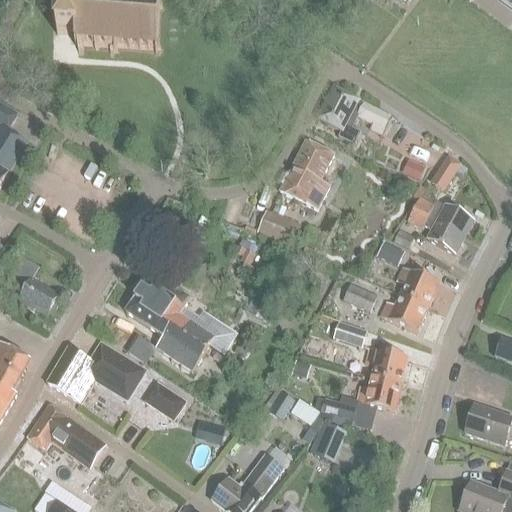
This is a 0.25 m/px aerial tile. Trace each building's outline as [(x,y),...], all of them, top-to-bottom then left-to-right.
[(158,56),(158,53),(161,53),(163,10),(160,9),(160,6),(97,2),(97,0),(87,0),(87,3),(84,3),(84,1),(80,1),(80,2),(77,2),(77,7),(61,7),(61,14),(58,14),(58,40),(73,40),(76,40),(76,48),(79,48),(79,51),(158,56)] [(511,0),(397,0),(407,7),(412,0),(494,0),(511,12),(511,0)] [(393,121),(335,91),(318,123),(342,134),(339,140),(355,148),(362,136),(353,131),(358,121),(373,128),(371,132),(384,139),(393,121)] [(18,117),(0,105),(0,125),(1,126),(0,127),(0,191),(9,177),(28,144),(9,132),(18,117)] [(334,159),(307,145),(281,196),(318,214),(330,190),(321,185),(334,159)] [(419,184),(425,171),(413,166),(412,169),(408,179),(419,184)] [(444,169),(433,187),(444,194),(455,176),(444,169)] [(428,194),(420,190),(409,208),(416,211),(421,202),(422,204),(428,194)] [(442,218),(434,214),(435,211),(422,204),(421,202),(416,211),(414,214),(465,241),(474,224),(447,209),(442,218)] [(455,258),(465,241),(414,214),(408,225),(423,233),(425,230),(434,234),(429,244),(455,258)] [(302,229),(267,215),(258,237),(293,252),(302,229)] [(415,241),(400,234),(394,246),(409,253),(415,241)] [(407,257),(387,247),(379,265),(399,274),(407,257)] [(241,264),(250,269),(256,258),(239,249),(235,255),(243,259),(241,264)] [(49,319),(52,321),(58,310),(55,308),(60,300),(33,284),(40,272),(13,256),(0,277),(27,293),(19,306),(34,315),(36,313),(48,320),(49,319)] [(429,312),(440,287),(404,271),(398,285),(405,289),(401,299),(429,312)] [(191,303),(152,278),(127,316),(164,341),(157,352),(193,376),(215,342),(180,319),(191,303)] [(447,316),(458,292),(446,286),(435,310),(447,316)] [(379,301),(351,288),(343,305),(371,318),(379,301)] [(417,337),(429,312),(401,299),(396,310),(388,306),(382,321),(417,337)] [(334,342),(363,352),(368,336),(340,326),(334,342)] [(511,346),(502,342),(495,360),(511,366),(511,346)] [(0,428),(18,399),(17,398),(13,396),(23,381),(32,365),(0,345),(0,428)] [(147,374),(102,347),(93,365),(70,351),(48,387),(81,408),(96,384),(128,405),(147,374)] [(402,388),(409,362),(370,353),(367,368),(375,370),(372,381),(402,388)] [(312,368),(297,364),(292,377),(307,382),(312,368)] [(396,415),(402,388),(372,381),(370,392),(361,390),(358,406),(396,415)] [(187,407),(159,388),(146,406),(174,425),(187,407)] [(296,404),(282,395),(268,416),(282,425),(296,404)] [(358,411),(325,402),(321,415),(354,424),(358,411)] [(107,449),(51,409),(28,442),(45,454),(52,446),(91,474),(107,449)] [(466,437),(504,450),(511,427),(511,420),(475,409),(466,437)] [(314,459),(335,467),(347,437),(327,428),(314,459)] [(210,429),(205,444),(220,448),(225,433),(210,429)] [(28,445),(17,459),(29,468),(40,455),(28,445)] [(284,473),(266,459),(245,488),(243,486),(240,490),(229,482),(213,504),(222,511),(252,511),(261,501),(262,502),(284,473)] [(511,511),(511,476),(508,475),(500,496),(472,485),(461,511),(511,511)]
